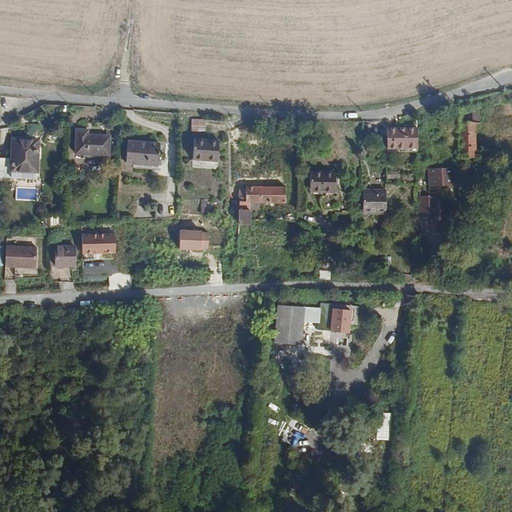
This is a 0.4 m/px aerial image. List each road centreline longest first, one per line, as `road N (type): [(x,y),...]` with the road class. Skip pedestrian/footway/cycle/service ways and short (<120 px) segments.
road 1 (residential): [(0,300),(255,286),(511,296)]
road 2 (unclassified): [(47,94),(389,114),(511,83)]
